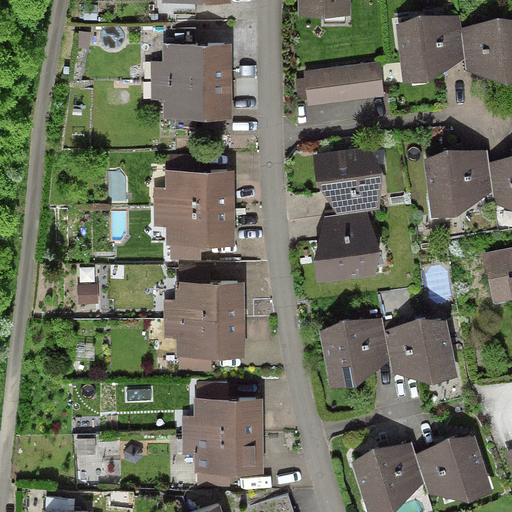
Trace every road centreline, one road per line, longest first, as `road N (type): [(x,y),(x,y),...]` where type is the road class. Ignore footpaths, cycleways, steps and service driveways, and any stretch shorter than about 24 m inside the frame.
road 1 (residential): [(332,511),(279,278),(272,0)]
road 2 (residential): [(65,0),(47,86),(3,511)]
road 3 (unknown): [(274,131),(505,115)]
